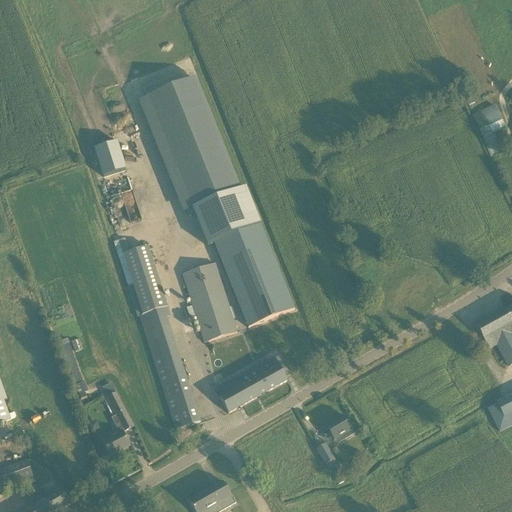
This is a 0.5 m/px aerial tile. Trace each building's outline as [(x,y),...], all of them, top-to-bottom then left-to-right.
[(239,192),(194,80),(147,99),(192,210),(239,192)] [(471,98),(463,101),(466,107),(474,104),(471,98)] [(502,153),(494,136),(505,130),(493,105),(471,116),(491,159),(502,153)] [(116,143),(94,150),(103,178),(126,171),(116,143)] [(239,192),(193,210),(207,247),(213,245),(247,329),(294,310),(260,226),(246,189),(239,192)] [(131,286),(126,288),(136,318),(140,317),(173,422),(176,431),(200,424),(166,319),(170,318),(147,248),(121,256),(131,286)] [(194,317),(203,345),(237,334),(214,265),(181,276),(191,307),(185,309),(188,319),(194,317)] [(439,268),(407,285),(413,296),(408,299),(403,291),(389,299),(399,318),(450,290),(443,277),(443,276),(439,268)] [(511,306),(475,326),(489,351),(495,347),(507,368),(511,365),(511,306)] [(87,392),(84,382),(82,383),(68,343),(60,346),(77,395),(87,392)] [(228,415),(287,382),(278,366),(277,367),(266,373),(261,365),(230,382),(235,390),(223,397),(219,399),(228,415)] [(15,419),(13,414),(8,416),(3,402),(7,401),(0,381),(0,424),(10,421),(9,420),(15,419)] [(101,389),(115,417),(123,433),(133,428),(115,394),(110,384),(101,389)] [(511,396),(486,410),(498,433),(511,426),(511,396)] [(334,441),(352,431),(344,418),(327,428),(334,441)] [(102,442),(105,449),(110,458),(129,447),(121,432),(102,442)] [(0,444),(0,464),(20,459),(15,440),(0,444)] [(315,450),(325,467),(334,461),(324,445),(315,450)] [(0,470),(0,490),(33,478),(26,460),(0,470)] [(49,470),(58,486),(67,481),(58,465),(49,470)] [(356,471),(359,469),(356,466),(349,470),(354,478),(359,475),(356,471)] [(219,511),(216,507),(231,498),(223,483),(189,502),(194,511),(219,511)] [(22,511),(59,511),(70,506),(60,489),(47,497),(43,490),(28,499),(33,506),(22,511)]
